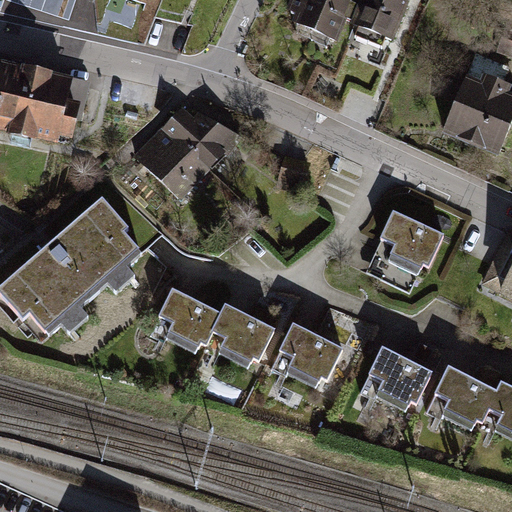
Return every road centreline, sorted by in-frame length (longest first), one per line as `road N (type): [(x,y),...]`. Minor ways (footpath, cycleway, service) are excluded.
road 1 (residential): [(511,369),(290,283),(352,225),(384,159)]
road 2 (residential): [(0,37),(209,87)]
road 3 (residential): [(209,87),(384,159)]
road 4 (residential): [(384,159),(511,217)]
